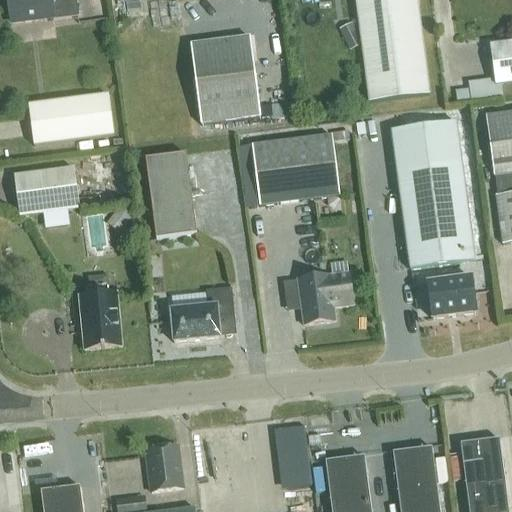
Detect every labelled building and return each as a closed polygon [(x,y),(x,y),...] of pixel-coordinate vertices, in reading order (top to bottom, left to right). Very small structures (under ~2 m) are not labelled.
[(7,0),(10,23),(53,17),(53,21),(79,18),(76,0),(7,0)] [(430,97),(416,0),(356,0),(362,44),(362,47),(370,105),(430,97)] [(353,25),(340,31),(350,53),(362,47),(362,44),(353,25)] [(251,40),(191,48),(201,127),(261,119),(251,40)] [(496,87),(511,85),(511,44),(490,47),(496,87)] [(502,87),(495,88),(494,81),(469,85),(470,91),(456,93),(458,106),(504,99),(502,87)] [(34,148),(114,138),(109,97),(29,108),(34,148)] [(270,109),(261,110),(263,120),(271,119),(270,109)] [(511,115),(486,119),(494,179),(511,176),(511,115)] [(345,134),(354,132),(352,124),(344,125),(345,134)] [(392,135),(410,272),(475,264),(457,127),(392,135)] [(332,138),(333,144),(350,142),(349,134),(332,136),(332,138)] [(252,149),(260,209),(340,199),(333,144),(332,138),(252,149)] [(187,156),(146,162),(157,242),(197,236),(187,156)] [(20,219),(80,211),(75,171),(15,179),(20,219)] [(511,195),(496,198),(503,247),(511,245),(511,195)] [(120,208),(107,225),(119,235),(133,218),(120,208)] [(352,245),(363,243),(362,236),(351,237),(352,245)] [(304,328),(305,328),(336,324),(334,312),(354,309),(349,275),(298,282),(304,328)] [(433,322),(477,316),(472,280),(428,286),(433,322)] [(95,298),(80,300),(85,353),(123,350),(117,296),(113,296),(113,290),(94,292),(95,298)] [(208,309),(171,313),(174,345),(221,340),(219,321),(235,319),(232,290),(207,293),(208,309)] [(312,488),(304,429),(280,432),(288,491),(312,488)] [(509,511),(500,441),(461,446),(469,511),(509,511)] [(178,449),(146,453),(152,495),(183,491),(178,449)] [(440,511),(432,450),(393,455),(400,511),(440,511)] [(326,464),(332,511),(371,511),(365,459),(326,464)] [(59,492),(41,494),(43,511),(83,511),(81,489),(59,492)] [(118,511),(146,511),(146,500),(118,503),(118,511)]
